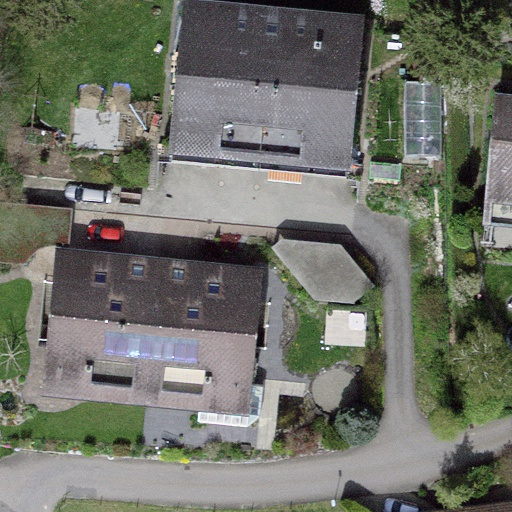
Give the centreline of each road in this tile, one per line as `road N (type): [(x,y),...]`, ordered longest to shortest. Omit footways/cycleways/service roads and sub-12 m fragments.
road 1 (residential): [(511,425),(340,497),(0,500)]
road 2 (unknown): [(430,238),(461,446)]
